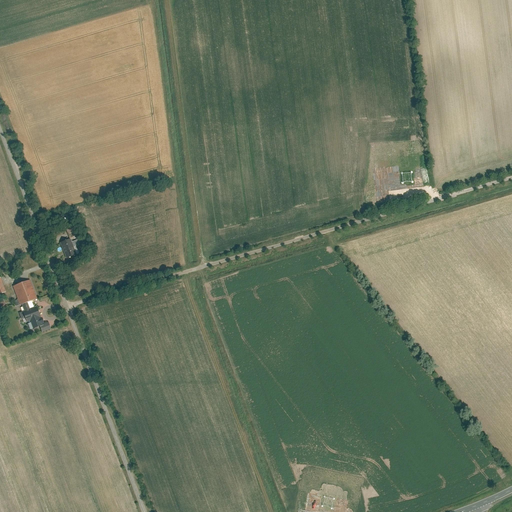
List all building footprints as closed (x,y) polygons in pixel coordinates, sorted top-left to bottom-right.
[(72,227),(67,229),(70,238),(75,236),(72,227)] [(71,239),(61,242),(67,258),(77,254),(74,247),(72,241),(71,239)] [(30,279),(13,286),(19,299),(21,304),(22,304),(27,302),(38,298),(30,279)] [(41,325),(44,324),(37,306),(30,308),(25,310),(20,312),(22,319),(26,317),(27,322),(30,321),(33,328),(41,325)] [(43,331),(51,328),(49,322),(44,324),(41,325),(43,331)]
